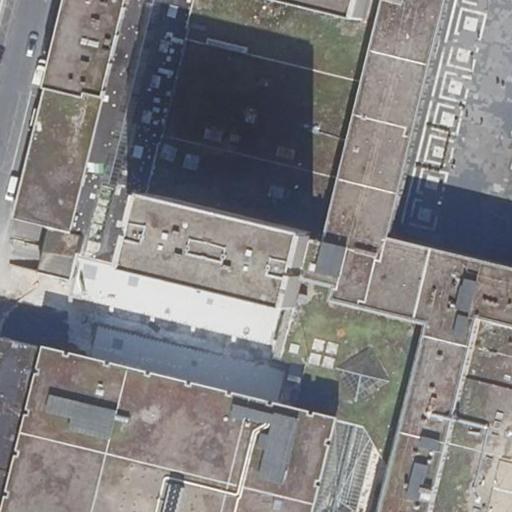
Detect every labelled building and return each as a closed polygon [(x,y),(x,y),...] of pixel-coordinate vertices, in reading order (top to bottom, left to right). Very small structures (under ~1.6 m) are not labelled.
[(84,182),(93,143),(99,144),(116,74),(110,72),(113,58),(123,60),(134,18),(124,15),(127,0),(122,0),(110,51),(98,95),(49,84),(16,217),(78,233),(91,184),(84,182)] [(70,0),(49,84),(98,95),(110,51),(122,0),(70,0)] [(336,200),(384,0),(371,0),(367,18),(359,22),(270,0),(196,0),(188,35),(165,29),(144,112),(167,118),(158,156),(148,197),(307,235),(307,238),(311,240),(304,270),(298,269),(297,277),(302,279),(301,283),(315,285),(336,200)] [(270,0),(359,22),(367,18),(371,0),(270,0)] [(384,0),(336,200),(315,285),(334,290),(331,303),(424,326),(428,307),(452,313),(454,305),(481,312),(479,320),(511,327),(511,263),(397,236),(401,217),(452,0),(384,0)] [(458,132),(476,52),(444,45),(426,125),(458,132)] [(304,270),(311,240),(307,238),(307,235),(148,197),(147,200),(142,199),(133,229),(139,231),(137,241),(132,240),(124,267),(130,268),(130,272),(289,310),(290,307),(294,308),(301,283),(302,279),(297,277),(298,269),(304,270)] [(433,511),(473,343),(479,320),(481,312),(454,305),(452,313),(428,307),(424,326),(379,511),(433,511)] [(511,511),(511,327),(479,320),(473,343),(433,511),(511,511)] [(295,511),(316,428),(49,366),(14,511),(295,511)]
